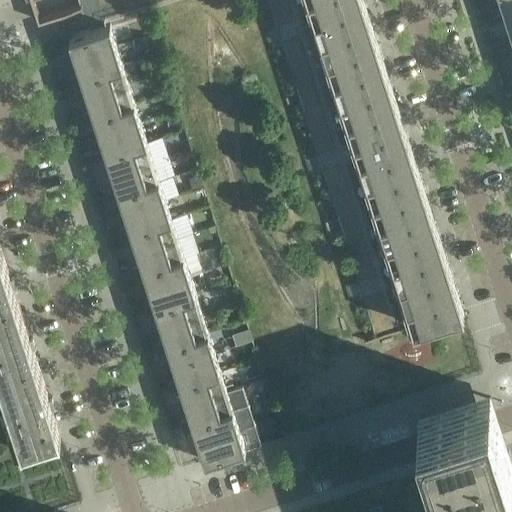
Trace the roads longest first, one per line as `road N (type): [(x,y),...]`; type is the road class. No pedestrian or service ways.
road 1 (residential): [(0,92),(135,511)]
road 2 (unclassified): [(511,321),(411,0)]
road 3 (unclassified): [(224,511),(511,421)]
